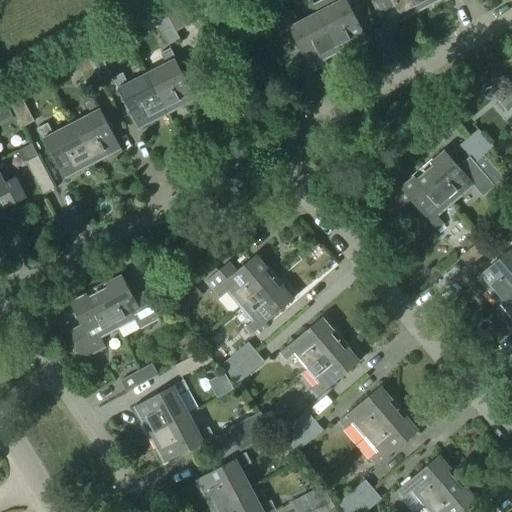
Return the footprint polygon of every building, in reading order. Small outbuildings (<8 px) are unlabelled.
[(337,55),(365,41),(347,4),(348,4),(345,0),(322,0),(313,5),(317,13),(337,55)] [(373,0),(388,28),(418,13),(410,0),(373,0)] [(410,0),(418,13),(443,0),(410,0)] [(168,45),(179,40),(164,11),(154,17),(168,45)] [(298,23),(292,13),(282,18),(290,33),(290,32),(309,69),(337,55),(317,13),(298,23)] [(99,81),(110,76),(95,47),(84,53),(99,81)] [(167,115),(196,100),(177,64),(178,64),(170,49),(160,55),(165,64),(146,74),(167,115)] [(88,87),(99,81),(84,53),(74,58),(88,87)] [(127,84),(122,74),(112,79),(120,94),(139,130),(167,115),(146,74),(127,84)] [(22,127),(33,122),(16,90),(6,96),(11,107),(22,127)] [(511,94),(499,106),(505,114),(511,107),(511,94)] [(0,112),(11,107),(6,96),(0,98),(0,112)] [(92,165),(120,151),(102,115),(103,115),(95,100),(84,105),(89,116),(71,125),(92,165)] [(52,135),(46,125),(37,130),(44,144),(45,144),(64,180),(92,165),(71,125),(52,135)] [(484,157),(493,149),(478,131),(469,139),(484,157)] [(475,164),(484,157),(469,139),(460,147),(470,159),(475,164)] [(31,145),(17,152),(24,164),(26,162),(43,194),(53,188),(37,157),(31,145)] [(475,164),(470,159),(459,169),(443,151),(421,170),(451,204),(473,186),(484,198),(495,188),(475,164)] [(437,232),(443,226),(436,217),(451,204),(421,170),(399,188),(437,232)] [(510,188),(511,186),(511,171),(503,179),(510,188)] [(0,176),(0,212),(1,214),(26,201),(15,180),(4,185),(0,176)] [(467,269),(494,246),(486,236),(459,259),(467,269)] [(496,302),(511,288),(511,245),(506,251),(506,252),(476,278),(496,302)] [(275,276),(256,254),(236,271),(229,262),(205,283),(218,299),(228,291),(240,306),(275,276)] [(132,298),(120,275),(95,288),(116,329),(134,320),(139,330),(158,320),(143,292),(132,298)] [(249,336),(294,298),(275,276),(240,306),(253,321),(244,329),(249,336)] [(82,325),(67,332),(82,361),(105,349),(99,338),(116,329),(95,288),(70,302),(82,325)] [(203,295),(196,288),(180,302),(186,310),(203,295)] [(511,288),(496,302),(511,320),(511,288)] [(173,289),(165,296),(171,304),(179,297),(173,289)] [(306,369),(340,339),(322,317),(278,355),(284,362),(293,354),(306,369)] [(315,399),(359,361),(340,339),(306,369),(318,384),(309,391),(315,399)] [(228,375),(255,352),(247,343),(220,366),(228,375)] [(180,376),(211,360),(206,349),(174,366),(180,376)] [(236,385),(263,362),(255,352),(228,375),(236,385)] [(125,392),(157,375),(151,364),(119,380),(125,392)] [(147,435),(188,414),(178,395),(188,390),(183,379),(167,388),(167,389),(133,407),(147,435)] [(364,438),(399,408),(380,386),(336,423),(342,430),(351,423),(364,438)] [(374,467),(418,430),(399,408),(364,438),(377,452),(367,460),(374,467)] [(287,444),(314,421),(306,411),(279,435),(287,444)] [(234,440),(265,423),(260,412),(228,429),(234,440)] [(198,433),(188,414),(147,435),(162,463),(197,444),(197,445),(213,437),(208,427),(198,433)] [(295,453),(322,430),(314,421),(287,444),(295,453)] [(239,451),(271,434),(265,423),(234,440),(239,451)] [(209,508),(250,487),(240,469),(250,463),(244,453),(230,460),(230,461),(194,480),(209,508)] [(423,506),(457,477),(439,455),(395,492),(401,499),(410,491),(423,506)] [(460,511),(476,499),(457,477),(423,506),(427,511),(460,511)] [(344,511),(346,511),(372,490),(365,481),(338,504),(344,511)] [(295,511),(298,511),(328,497),(322,486),(291,503),(295,511)] [(259,506),(250,487),(209,508),(211,511),(272,511),(275,511),(270,500),(259,506)] [(364,511),(380,499),(372,490),(346,511),(364,511)] [(324,511),(334,507),(328,497),(298,511),(324,511)]
